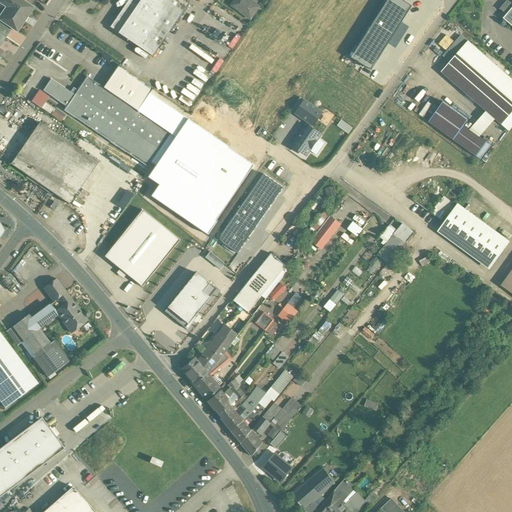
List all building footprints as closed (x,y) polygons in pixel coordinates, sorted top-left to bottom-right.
[(0,0),(8,6),(0,16),(0,20),(17,32),(33,8),(20,0),(0,0)] [(141,0),(118,33),(152,56),(189,0),(141,0)] [(258,6),(248,0),(235,0),(232,5),(250,18),(258,6)] [(402,0),(388,0),(352,58),(371,70),(388,44),(402,22),(412,7),(402,0)] [(507,15),(511,8),(511,3),(508,0),(506,0),(500,8),(507,15)] [(410,27),(402,22),(388,44),(396,49),(410,27)] [(10,31),(0,24),(0,33),(6,38),(10,31)] [(232,49),(241,37),(235,33),(226,45),(232,49)] [(511,79),(468,41),(441,72),(502,125),(511,114),(511,79)] [(192,47),(190,50),(212,65),(214,62),(192,47)] [(216,73),(223,60),(218,57),(211,70),(216,73)] [(152,89),(119,65),(103,88),(137,111),(152,89)] [(77,91),(76,89),(73,94),(74,95),(64,110),(147,167),(170,133),(137,111),(103,88),(87,77),(77,91)] [(49,97),(39,90),(31,101),(41,108),(49,97)] [(41,108),(41,109),(51,115),(59,104),(49,97),(41,108)] [(305,99),(295,114),(314,127),(324,113),(305,99)] [(172,118),(179,109),(167,100),(160,109),(172,118)] [(468,120),(443,102),(429,122),(481,160),(491,145),(464,126),(468,120)] [(511,114),(502,125),(509,131),(511,127),(511,114)] [(98,163),(40,123),(11,165),(69,205),(98,163)] [(347,132),(350,127),(344,124),(344,126),(339,123),(337,126),(347,132)] [(322,135),(306,124),(291,146),(307,157),(311,151),(319,140),(322,135)] [(319,140),(311,151),(317,155),(325,144),(319,140)] [(264,174),(218,240),(238,254),(284,188),(264,174)] [(461,178),(445,197),(455,204),(469,185),(461,178)] [(337,186),(327,189),(329,197),(340,194),(337,186)] [(432,213),(443,220),(455,204),(445,197),(432,213)] [(507,242),(458,206),(440,231),(489,267),(507,242)] [(179,240),(142,210),(104,257),(141,287),(179,240)] [(309,217),(304,213),(299,219),(304,223),(309,217)] [(330,216),(311,241),(322,250),(341,224),(330,216)] [(360,216),(349,230),(357,236),(368,222),(360,216)] [(394,219),(390,224),(395,228),(399,223),(394,219)] [(394,234),(385,245),(395,254),(404,243),(394,234)] [(413,251),(404,243),(395,254),(404,261),(413,251)] [(224,264),(210,252),(206,258),(220,269),(224,264)] [(271,254),(233,301),(248,313),(286,266),(271,254)] [(164,312),(185,328),(216,289),(196,273),(164,312)] [(56,279),(43,288),(51,298),(53,297),(55,298),(56,299),(66,292),(56,279)] [(269,295),(274,300),(286,287),(280,282),(269,295)] [(330,300),(337,306),(345,295),(338,290),(330,300)] [(82,314),(66,292),(56,299),(48,305),(57,316),(58,315),(71,333),(88,321),(85,318),(86,318),(87,318),(89,316),(89,314),(88,311),(85,311),(83,313),(82,314)] [(289,304),(279,316),(289,324),(298,312),(289,304)] [(48,305),(31,318),(39,329),(57,316),(48,305)] [(274,320),(264,312),(255,323),(266,331),(274,320)] [(29,315),(12,327),(23,341),(34,356),(50,344),(39,329),(31,318),(29,315)] [(238,335),(225,325),(214,339),(227,349),(238,335)] [(23,341),(12,327),(6,332),(17,346),(23,341)] [(206,331),(200,337),(205,344),(212,338),(206,331)] [(37,384),(0,334),(0,401),(5,408),(37,384)] [(227,349),(214,339),(202,354),(205,356),(212,365),(219,359),(222,357),(222,356),(225,352),(227,349)] [(69,362),(53,341),(50,344),(34,356),(32,357),(48,377),(69,362)] [(275,347),(268,355),(274,359),(281,351),(275,347)] [(231,359),(225,352),(222,356),(222,357),(219,359),(224,365),(231,359)] [(282,352),(273,364),(279,368),(288,356),(282,352)] [(202,354),(197,361),(194,359),(181,370),(193,385),(194,385),(207,374),(213,366),(212,365),(205,356),(202,354)] [(207,374),(194,385),(206,400),(219,389),(209,376),(211,374),(212,375),(224,365),(219,359),(212,365),(213,366),(207,374)] [(285,370),(272,387),(280,394),(293,377),(285,370)] [(238,387),(233,380),(227,385),(230,388),(234,393),(239,387),(238,387)] [(248,391),(242,383),(238,387),(239,387),(245,394),(248,391)] [(235,410),(223,420),(232,431),(244,421),(250,413),(255,407),(259,403),(266,393),(256,385),(249,395),(241,404),(246,409),(240,416),(235,410)] [(245,394),(239,387),(234,393),(238,398),(239,400),(245,395),(245,394)] [(219,391),(207,401),(215,411),(227,400),(234,393),(230,388),(223,395),(219,391)] [(227,400),(215,411),(223,420),(235,410),(231,405),(238,398),(234,393),(227,400)] [(259,403),(265,408),(273,399),(266,393),(259,403)] [(282,409),(291,419),(302,406),(292,398),(282,409)] [(364,406),(375,408),(376,402),(365,399),(364,406)] [(265,408),(259,403),(255,407),(261,414),(265,409),(265,408)] [(276,415),(276,416),(278,412),(281,409),(274,403),(268,411),(275,417),(276,415)] [(261,414),(255,407),(250,413),(256,420),(262,416),(261,414)] [(282,419),(270,435),(272,436),(275,438),(291,419),(282,409),(281,409),(278,412),(276,416),(282,419)] [(275,417),(268,411),(263,418),(270,424),(275,417)] [(244,421),(232,431),(241,442),(251,430),(248,426),(256,420),(250,413),(244,421)] [(41,418),(0,448),(0,497),(64,449),(41,418)] [(263,418),(253,430),(260,439),(263,434),(264,435),(267,432),(265,430),(270,424),(263,418)] [(260,439),(253,430),(242,443),(253,456),(263,444),(260,439)] [(292,468),(276,454),(264,468),(281,482),(292,468)] [(317,466),(308,456),(302,461),(311,471),(317,466)] [(324,469),(293,495),(305,510),(325,492),(334,482),(324,469)] [(345,479),(335,491),(344,503),(347,499),(356,489),(345,479)] [(94,511),(72,487),(43,511),(94,511)] [(344,503),(335,491),(316,511),(356,511),(358,511),(347,499),(344,503)] [(373,491),(365,500),(371,505),(379,497),(373,491)] [(404,511),(392,499),(382,509),(385,511),(404,511)]
